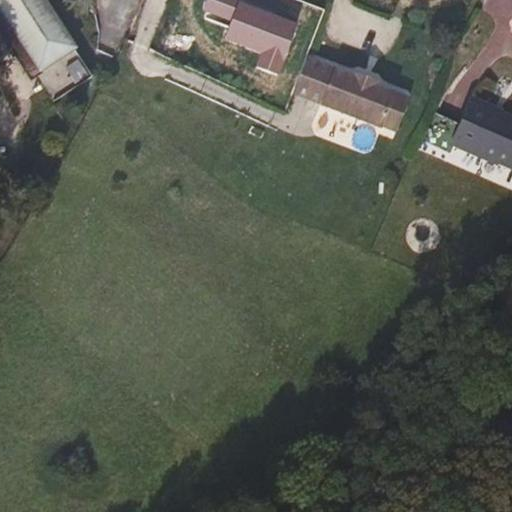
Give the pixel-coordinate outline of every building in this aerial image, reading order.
[(0,0),(0,16),(24,53),(20,56),(34,76),(38,73),(57,102),(95,77),(55,18),(43,0),(0,0)] [(353,78),(307,61),(294,94),(320,104),(320,105),(379,127),(380,125),(393,93),(373,86),(374,83),(353,76),(353,78)] [(406,98),(393,93),(380,125),(394,131),(406,98)] [(495,115),(470,104),(460,127),(434,115),(423,141),(447,151),(450,144),(511,170),(511,127),(493,120),(495,115)] [(429,236),(420,231),(416,236),(425,242),(429,236)]
